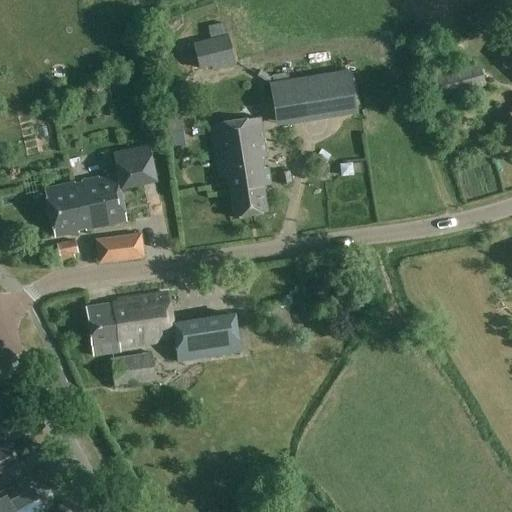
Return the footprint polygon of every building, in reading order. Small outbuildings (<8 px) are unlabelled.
[(192,42),(199,69),(211,67),(212,71),(234,65),(223,22),(206,27),(209,38),(192,42)] [(467,51),(426,62),(434,100),(487,86),(480,63),(470,65),(467,51)] [(350,68),(318,73),(269,81),(275,120),(338,110),(340,117),(357,115),(350,68)] [(166,147),(185,144),(179,87),(158,89),(166,147)] [(270,186),(267,167),(263,168),(262,159),(266,158),(259,117),(210,124),(219,177),(226,175),(233,218),(266,212),(263,187),(270,186)] [(150,146),(114,154),(119,175),(47,190),(57,237),(78,233),(77,230),(85,228),(86,231),(127,222),(120,189),(158,181),(150,146)] [(145,257),(142,233),(97,239),(99,262),(145,257)] [(56,244),(61,262),(76,260),(75,254),(79,253),(76,240),(56,244)] [(177,362),(240,352),(234,315),(172,325),(167,293),(111,301),(111,304),(86,308),(91,345),(92,345),(93,356),(119,352),(119,348),(174,339),(177,362)] [(156,381),(152,351),(111,356),(116,387),(156,381)] [(8,446),(0,450),(0,473),(18,464),(8,446)] [(0,511),(42,511),(42,510),(44,508),(34,490),(11,503),(8,498),(0,502),(0,511)]
